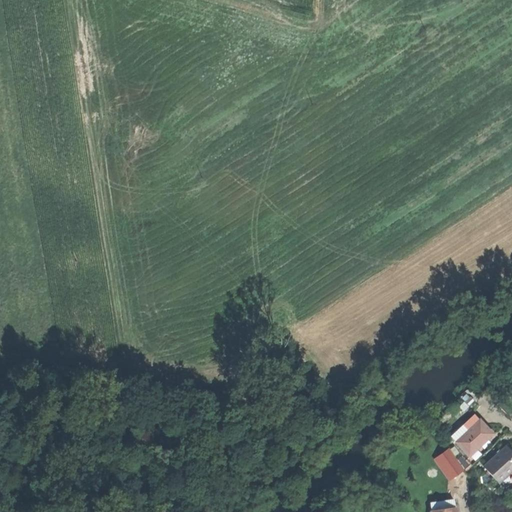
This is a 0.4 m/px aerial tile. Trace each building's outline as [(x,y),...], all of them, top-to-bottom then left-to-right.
[(454,441),(467,455),(492,432),(485,425),(479,418),(454,441)] [(431,453),(452,483),(466,473),(446,443),(431,453)] [(482,465),(498,482),(511,469),(511,452),(505,445),(482,465)] [(511,476),(511,469),(498,482),(501,486),(511,476)] [(429,505),(430,511),(454,511),(453,501),(447,502),(446,499),(432,501),(432,504),(429,505)]
